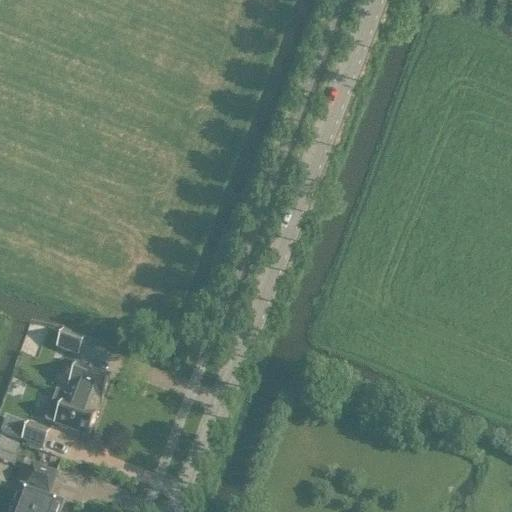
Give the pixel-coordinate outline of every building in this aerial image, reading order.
[(84,340),(63,332),(57,347),(78,355),(84,340)] [(109,378),(76,365),(68,387),(71,388),(68,396),(99,407),(109,378)] [(63,402),(54,426),(87,438),(99,407),(68,396),(65,403),(63,402)] [(50,432),(28,424),(22,440),(44,448),(50,432)] [(20,445),(1,438),(0,440),(0,450),(16,456),(20,445)] [(20,486),(10,511),(60,511),(65,502),(50,496),(58,473),(34,464),(25,488),(20,486)]
